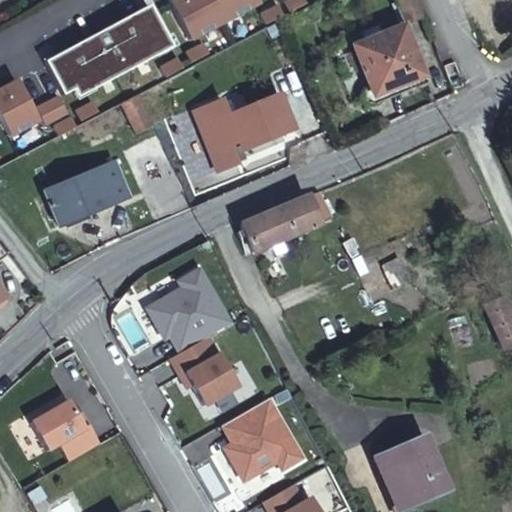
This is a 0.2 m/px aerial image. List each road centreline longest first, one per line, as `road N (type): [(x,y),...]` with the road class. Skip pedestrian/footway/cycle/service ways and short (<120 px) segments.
road 1 (residential): [(485,94),(193,221),(62,296)]
road 2 (residential): [(62,296),(192,511)]
road 3 (residential): [(485,94),(472,124),(511,212)]
